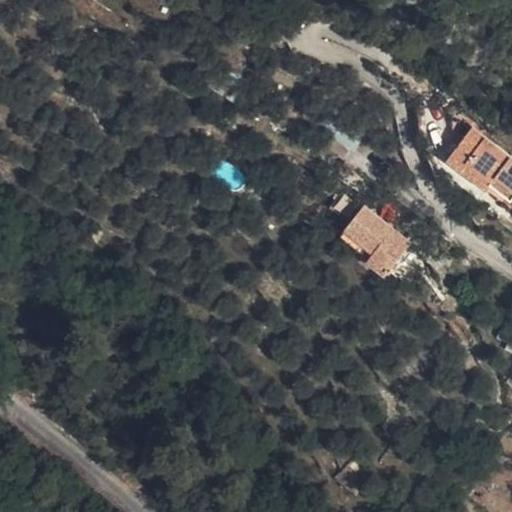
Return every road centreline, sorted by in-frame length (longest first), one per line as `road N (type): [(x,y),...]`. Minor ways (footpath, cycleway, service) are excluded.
road 1 (unclassified): [(299,47),(362,72),(390,97),(421,180),(472,248),(511,275)]
road 2 (unclassified): [(138,511),(0,397)]
